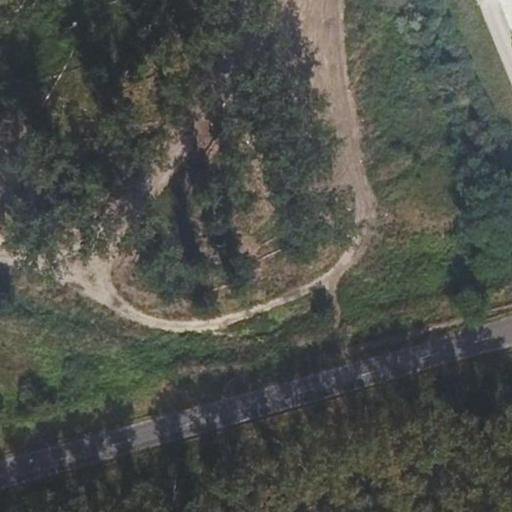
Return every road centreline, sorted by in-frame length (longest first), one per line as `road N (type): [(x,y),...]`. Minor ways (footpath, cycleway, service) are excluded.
road 1 (tertiary): [(0,481),(511,328)]
road 2 (track): [(281,391),(217,373),(91,388),(0,363)]
